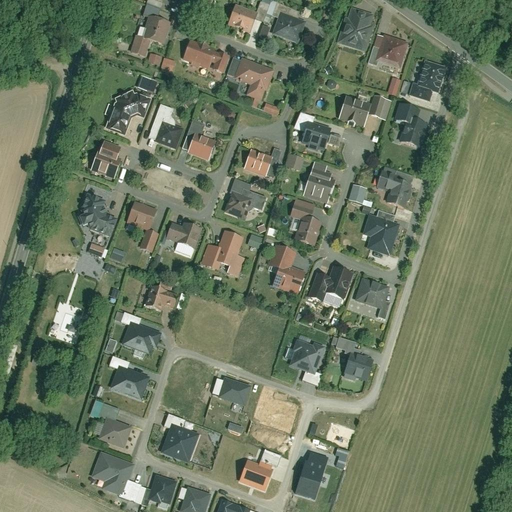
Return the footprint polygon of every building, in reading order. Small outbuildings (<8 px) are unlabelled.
[(237,5),(228,26),(251,36),(260,15),(237,5)] [(279,17),(272,36),(296,45),(303,26),(279,17)] [(138,32),(132,53),(145,57),(150,40),(167,45),(173,24),(151,18),(146,34),(138,32)] [(351,21),(341,46),(364,55),(374,31),(351,21)] [(377,35),(371,52),(380,55),(386,39),(377,35)] [(388,36),(378,63),(401,71),(411,45),(388,36)] [(191,42),(183,62),(223,78),(231,58),(191,42)] [(153,54),(149,64),(159,69),(163,58),(153,54)] [(418,61),(407,95),(432,103),(443,69),(418,61)] [(244,62),(237,82),(254,87),(250,99),(263,103),(274,72),(244,62)] [(392,80),(387,95),(397,98),(402,83),(392,80)] [(350,89),(340,123),(365,130),(374,96),(350,89)] [(377,96),(372,118),(387,122),(393,100),(377,96)] [(115,103),(106,128),(126,135),(135,110),(115,103)] [(155,142),(155,143),(174,150),(183,128),(171,124),(175,113),(160,108),(148,140),(155,142)] [(408,121),(401,144),(418,149),(425,126),(408,121)] [(194,140),(190,153),(214,161),(220,143),(202,137),(206,126),(193,122),(187,137),(194,140)] [(308,122),(300,147),(328,156),(336,130),(308,122)] [(123,165),(118,163),(123,150),(104,142),(92,171),(117,181),(123,165)] [(253,149),(245,169),(267,178),(275,158),(253,149)] [(333,170),(315,164),(311,175),(330,181),(333,170)] [(377,191),(390,194),(387,205),(407,210),(416,179),(383,169),(377,191)] [(311,177),(303,196),(328,207),(336,188),(311,177)] [(353,187),(349,202),(361,205),(365,190),(353,187)] [(104,194),(88,189),(81,215),(88,232),(113,242),(118,221),(105,217),(100,207),(104,194)] [(232,192),(227,213),(246,219),(252,198),(232,192)] [(136,204),(129,224),(150,232),(158,212),(136,204)] [(326,220),(321,218),(322,214),(296,205),(292,218),(304,221),(296,243),(316,249),(326,220)] [(397,217),(379,212),(377,219),(395,224),(397,217)] [(370,252),(390,258),(399,226),(367,217),(361,240),(372,244),(370,252)] [(175,222),(168,242),(198,252),(205,233),(175,222)] [(225,233),(218,251),(208,248),(201,267),(239,280),(246,261),(236,258),(243,239),(225,233)] [(269,268),(280,271),(274,288),(300,297),(309,275),(292,269),(296,256),(276,248),(269,268)] [(318,273),(308,300),(326,306),(329,298),(343,303),(353,277),(336,270),(333,279),(318,273)] [(374,318),(387,323),(394,303),(385,300),(390,286),(364,277),(355,304),(376,311),(374,318)] [(178,297),(150,288),(143,307),(161,313),(163,307),(174,310),(178,297)] [(160,337),(130,325),(123,345),(150,355),(153,346),(156,347),(160,337)] [(298,343),(289,367),(314,376),(324,350),(313,346),(312,348),(298,343)] [(372,363),(350,356),(344,375),(366,382),(372,363)] [(149,380),(118,368),(110,389),(140,401),(149,380)] [(244,407),(249,388),(224,381),(219,399),(244,407)] [(107,419),(98,442),(126,451),(136,421),(118,415),(120,409),(103,404),(99,416),(107,419)] [(199,436),(171,425),(160,453),(188,464),(199,436)] [(133,467),(101,455),(92,479),(104,483),(102,489),(122,497),(133,467)] [(247,462),(238,484),(264,493),(273,472),(247,462)] [(325,470),(305,463),(295,493),(316,499),(325,470)] [(176,485),(156,478),(148,502),(159,505),(160,503),(169,506),(176,485)] [(205,511),(210,497),(188,489),(180,511),(205,511)] [(246,511),(222,502),(218,511),(246,511)]
